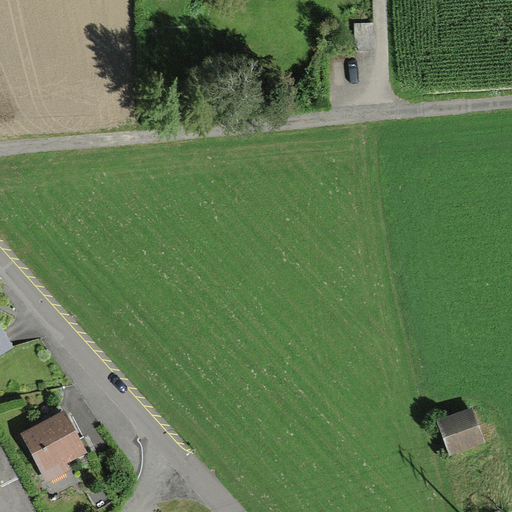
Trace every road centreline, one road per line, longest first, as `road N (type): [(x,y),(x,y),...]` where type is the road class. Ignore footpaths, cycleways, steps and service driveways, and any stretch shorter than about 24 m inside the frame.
road 1 (track): [(0,149),(511,99)]
road 2 (residential): [(0,256),(174,454)]
